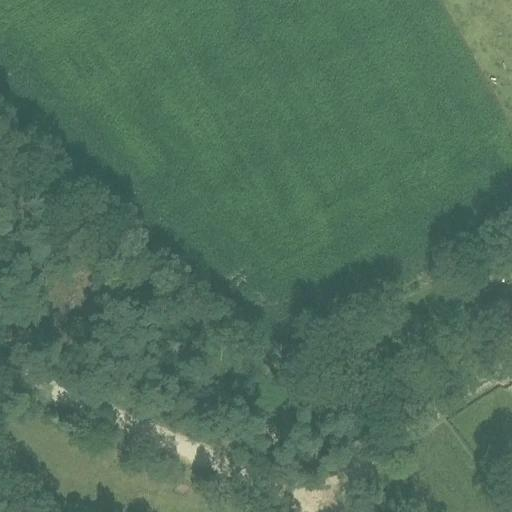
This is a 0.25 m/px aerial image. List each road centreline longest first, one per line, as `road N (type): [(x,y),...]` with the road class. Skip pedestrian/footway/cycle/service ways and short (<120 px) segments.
road 1 (track): [(317,511),(0,367)]
road 2 (track): [(317,511),(341,478),(511,361)]
